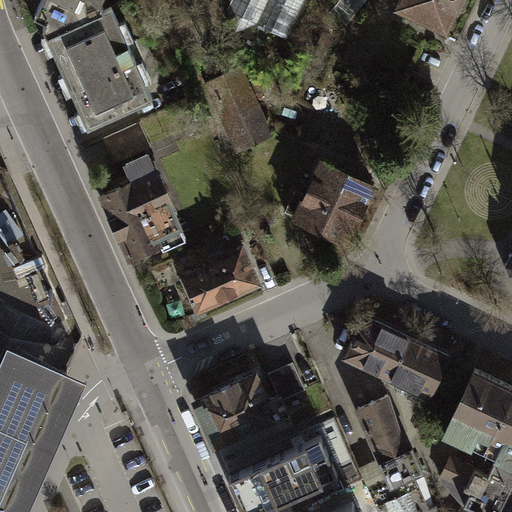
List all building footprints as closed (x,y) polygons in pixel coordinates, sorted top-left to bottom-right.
[(43,0),(39,8),(49,13),(45,24),(49,34),(106,10),(101,1),(101,0),(43,0)] [(304,0),(233,0),(229,9),(237,28),(259,22),(287,36),(304,0)] [(399,0),(397,7),(447,31),(462,0),(399,0)] [(89,125),(154,96),(112,7),(106,10),(49,34),(89,125)] [(212,84),(238,143),(265,131),(239,72),(212,84)] [(104,137),(115,161),(151,145),(140,121),(104,137)] [(103,195),(130,255),(161,241),(164,248),(187,238),(149,154),(128,164),(135,180),(103,195)] [(286,211),(350,241),(377,184),(324,159),(307,195),(296,190),(286,211)] [(195,298),(200,308),(259,281),(243,246),(215,258),(217,263),(186,276),(184,285),(188,294),(195,298)] [(361,325),(347,355),(392,376),(411,337),(374,320),(361,325)] [(430,395),(449,356),(411,337),(392,376),(430,395)] [(68,369),(6,341),(0,354),(0,511),(27,511),(87,378),(68,369)] [(278,388),(283,399),(306,389),(294,361),(271,371),(278,388)] [(195,395),(216,441),(273,415),(275,419),(289,412),(283,399),(278,388),(271,391),(259,366),(195,395)] [(511,383),(476,366),(445,431),(472,443),(477,433),(492,439),(511,396),(511,383)] [(374,456),(386,483),(421,467),(409,441),(402,443),(385,389),(350,403),(374,456)] [(511,396),(492,439),(503,444),(497,457),(511,463),(511,396)] [(227,470),(245,511),(331,472),(313,432),(227,470)] [(355,465),(376,511),(435,511),(421,467),(386,483),(374,456),(355,465)] [(500,511),(511,491),(511,463),(497,457),(488,476),(452,458),(440,481),(463,506),(459,511),(500,511)]
